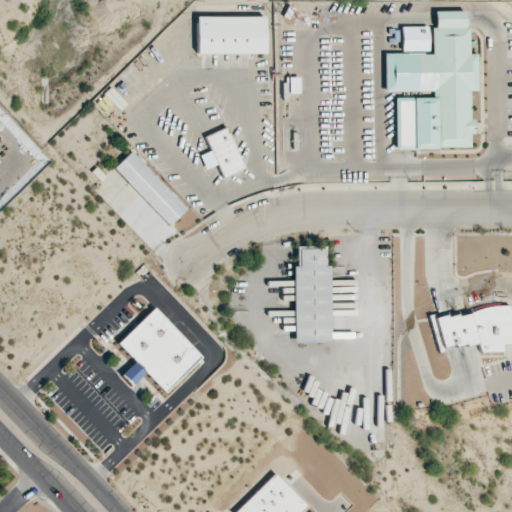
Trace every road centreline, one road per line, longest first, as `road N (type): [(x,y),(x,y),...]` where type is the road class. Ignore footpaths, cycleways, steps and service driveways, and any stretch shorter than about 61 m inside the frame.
road 1 (residential): [(511,206),(298,211),(242,228),(187,265)]
road 2 (secondary): [(117,511),(0,387)]
